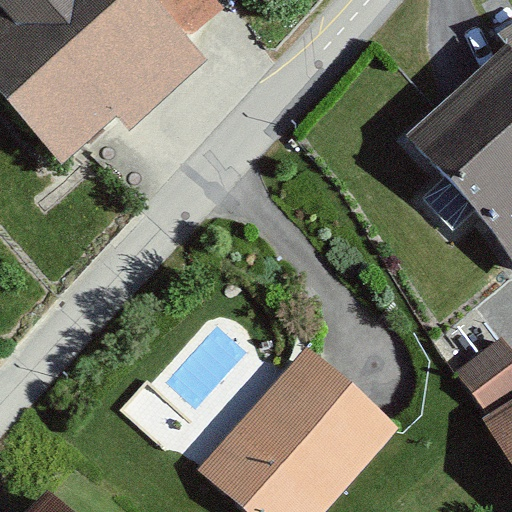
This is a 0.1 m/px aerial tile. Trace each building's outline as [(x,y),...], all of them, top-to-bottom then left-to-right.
[(0,0),(0,131),(59,198),(201,75),(152,19),(176,0),(0,0)] [(397,148),(511,287),(511,285),(511,62),(509,58),(397,148)] [(511,404),(511,356),(504,345),(451,381),(482,425),(511,404)] [(225,511),(334,511),(397,441),(297,355),(188,480),(225,511)] [(511,502),(511,409),(470,437),(511,502)] [(55,511),(38,496),(22,511),(55,511)]
